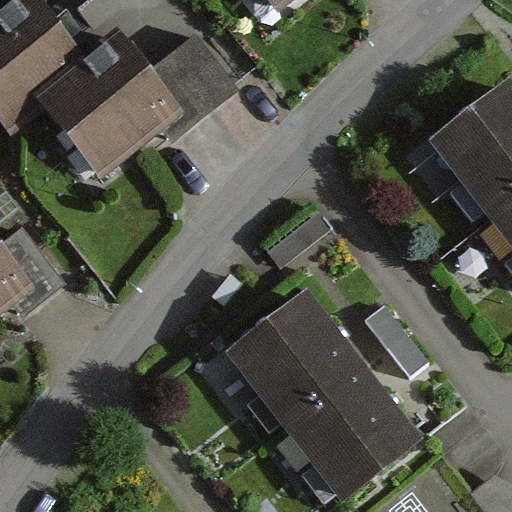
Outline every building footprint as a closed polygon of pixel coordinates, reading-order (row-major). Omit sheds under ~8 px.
[(21,0),(0,16),(0,120),(9,133),(45,106),(40,99),(82,67),(30,0),(21,0)] [(277,0),(284,8),(294,0),(277,0)] [(40,99),(45,106),(101,180),(181,120),(120,39),(82,67),(40,99)] [(430,141),(486,215),(511,195),(511,88),(507,82),(430,141)] [(511,195),(486,215),(511,248),(511,195)] [(0,242),(0,320),(37,293),(0,242)] [(229,354),(286,427),(363,368),(306,295),(229,354)] [(286,427),(342,501),(419,442),(363,368),(286,427)]
